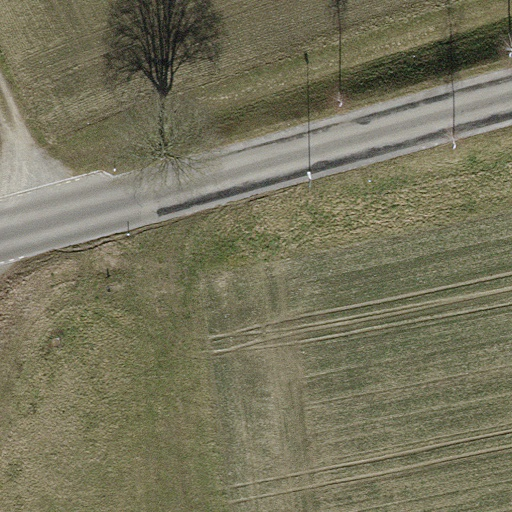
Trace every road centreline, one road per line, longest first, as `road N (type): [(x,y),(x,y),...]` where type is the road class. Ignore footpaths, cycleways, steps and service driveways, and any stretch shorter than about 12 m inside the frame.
road 1 (tertiary): [(511,93),(0,234)]
road 2 (track): [(27,152),(511,1)]
road 3 (track): [(51,220),(0,96)]
